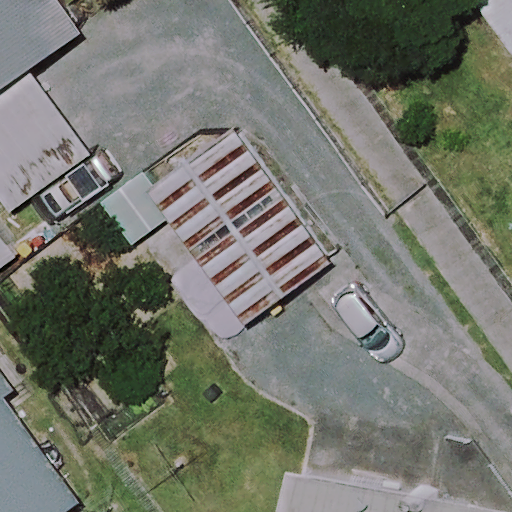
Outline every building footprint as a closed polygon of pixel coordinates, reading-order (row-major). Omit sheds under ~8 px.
[(0,0),(0,197),(11,212),(101,145),(34,56),(83,19),(68,0),(0,0)] [(511,0),(485,0),(511,35),(511,0)] [(334,263),(241,128),(157,186),(250,321),(334,263)] [(0,511),(71,511),(69,508),(91,492),(0,370),(0,511)] [(511,511),(511,506),(295,469),(287,511),(511,511)]
